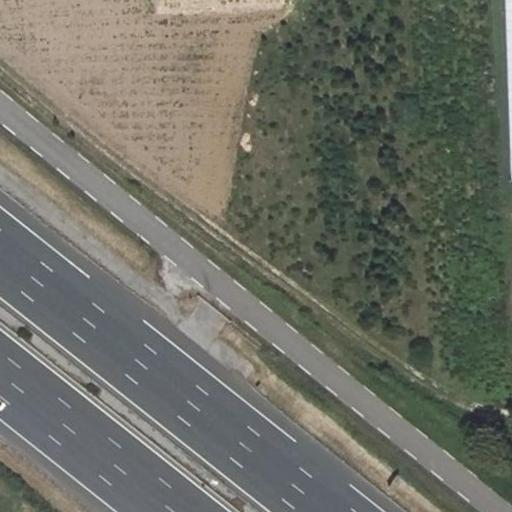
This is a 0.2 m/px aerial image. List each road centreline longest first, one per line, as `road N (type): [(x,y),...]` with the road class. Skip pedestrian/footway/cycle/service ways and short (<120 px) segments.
road 1 (unclassified): [(0,104),(504,511)]
road 2 (track): [(511,422),(440,406),(369,359),(0,73)]
road 3 (motorway): [(328,511),(0,251)]
road 4 (motorway): [(0,374),(173,511)]
